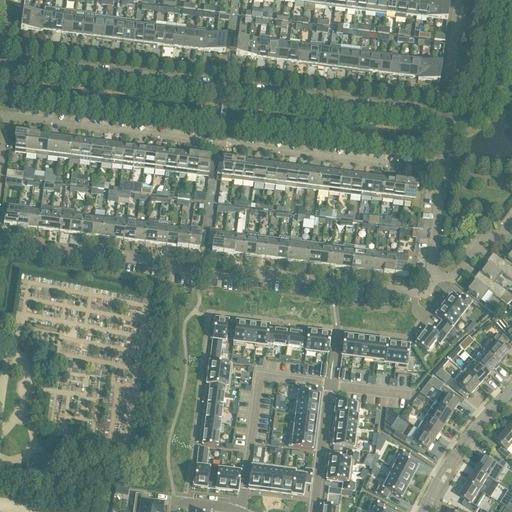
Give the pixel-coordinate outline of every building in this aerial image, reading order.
[(325,0),(325,7),(335,9),(335,0),(325,0)] [(335,0),(335,9),(345,10),(346,0),(335,0)] [(346,0),(345,10),(355,11),(356,0),(346,0)] [(356,0),(355,11),(365,13),(366,0),(356,0)] [(366,0),(365,13),(375,14),(377,0),(366,0)] [(386,15),(386,13),(387,0),(377,0),(375,14),(386,15)] [(387,0),(386,13),(396,15),(397,0),(387,0)] [(406,20),(406,16),(408,0),(397,0),(396,15),(396,18),(406,20)] [(408,0),(406,16),(416,17),(418,0),(417,0),(408,0)] [(416,17),(426,18),(428,1),(418,0),(416,17)] [(426,18),(436,20),(439,1),(431,0),(427,0),(428,1),(426,18)] [(439,1),(436,20),(447,21),(449,2),(439,1)] [(42,31),(52,32),(54,10),(44,8),(44,14),(42,31)] [(52,32),(62,34),(65,11),(54,10),(52,32)] [(62,34),(72,35),(75,12),(65,11),(62,34)] [(21,30),(31,32),(34,13),(23,12),(21,30)] [(72,35),(82,36),(85,13),(75,12),(72,35)] [(42,33),(42,31),(44,14),(34,13),(31,32),(42,33)] [(82,36),(92,38),(95,16),(95,15),(85,13),(82,36)] [(96,40),(102,41),(105,18),(95,16),(92,38),(96,38),(96,40)] [(109,40),(113,40),(115,19),(105,18),(102,41),(108,41),(109,40)] [(116,42),(123,43),(125,20),(115,19),(113,40),(116,41),(116,42)] [(133,43),(135,26),(135,22),(125,20),(123,43),(129,44),(129,42),(133,43)] [(149,45),(153,45),(156,24),(146,23),(145,27),(143,46),(149,47),(149,45)] [(156,24),(153,45),(163,46),(165,29),(166,25),(156,24)] [(136,45),(143,46),(145,27),(135,26),(133,43),(137,43),(136,45)] [(194,50),(196,33),(197,27),(186,26),(186,32),(184,49),(194,50)] [(163,46),(173,48),(176,31),(165,29),(163,46)] [(173,48),(184,49),(186,32),(176,31),(173,48)] [(194,50),(204,52),(206,35),(205,34),(196,33),(194,50)] [(204,52),(214,53),(216,34),(205,33),(205,34),(206,35),(204,52)] [(435,33),(434,40),(444,42),(445,34),(435,33)] [(216,34),(214,53),(224,54),(227,35),(216,34)] [(236,56),(247,57),(249,38),(238,37),(236,56)] [(257,58),(267,60),(269,43),(269,38),(259,37),(259,39),(257,58)] [(247,57),(257,58),(259,39),(249,38),(247,57)] [(267,60),(277,61),(279,44),(269,43),(267,60)] [(311,67),(317,68),(319,49),(320,44),(310,43),(309,48),(307,65),(311,65),(311,67)] [(277,61),(287,62),(289,45),(279,44),(277,61)] [(287,62),(297,63),(299,46),(289,45),(287,62)] [(297,63),(307,65),(309,48),(299,46),(297,63)] [(364,72),(368,72),(370,55),(371,49),(361,48),(360,54),(358,73),(364,74),(364,72)] [(324,67),(327,67),(330,50),(319,49),(317,68),(323,69),(324,67)] [(331,70),(337,70),(340,52),(330,50),(327,67),(331,68),(331,70)] [(344,69),(348,70),(350,53),(340,52),(337,70),(344,71),(344,69)] [(351,72),(358,73),(360,54),(350,53),(348,70),(352,70),(351,72)] [(368,72),(378,74),(380,57),(370,55),(368,72)] [(378,74),(388,75),(390,58),(380,57),(378,74)] [(388,75),(398,76),(401,59),(390,58),(388,75)] [(398,76),(409,78),(411,61),(401,59),(398,76)] [(409,78),(418,79),(419,79),(421,62),(411,61),(409,78)] [(418,81),(429,82),(431,63),(421,62),(419,79),(418,79),(418,81)] [(431,63),(429,82),(439,83),(442,64),(431,63)] [(15,153),(26,155),(28,135),(27,135),(27,134),(15,132),(14,139),(16,139),(15,153)] [(28,135),(26,155),(36,156),(39,135),(29,134),(29,135),(28,135)] [(36,156),(47,157),(50,137),(39,136),(39,135),(36,156)] [(47,157),(58,159),(60,139),(50,137),(47,157)] [(58,159),(69,160),(71,140),(60,139),(58,159)] [(69,160),(79,162),(82,141),(71,140),(69,160)] [(79,162),(90,163),(93,143),(82,141),(79,162)] [(90,163),(101,164),(103,144),(93,143),(90,163)] [(101,164),(111,166),(114,145),(103,144),(101,164)] [(111,166),(122,167),(125,147),(114,145),(111,166)] [(122,167),(133,168),(135,148),(125,147),(122,167)] [(133,168),(143,170),(146,149),(135,148),(133,168)] [(143,170),(154,171),(157,151),(146,149),(143,170)] [(154,171),(165,172),(167,152),(157,151),(154,171)] [(165,172),(176,174),(178,153),(167,152),(165,172)] [(176,174),(186,175),(189,154),(189,155),(178,153),(176,174)] [(196,183),(197,176),(200,156),(199,156),(195,156),(195,155),(189,154),(186,175),(185,182),(196,183)] [(200,156),(197,176),(208,178),(208,175),(210,163),(211,157),(201,156),(200,156)] [(221,180),(232,181),(235,161),(234,161),(234,160),(224,159),(223,164),(221,176),(221,180)] [(235,161),(232,181),(243,182),(245,161),(235,160),(235,161)] [(243,182),(253,184),(256,163),(246,162),(246,161),(245,161),(243,182)] [(253,184),(264,185),(267,165),(256,163),(253,184)] [(264,185),(275,186),(278,166),(267,165),(264,185)] [(275,186),(286,188),(288,167),(278,166),(275,186)] [(286,188),(296,189),(299,169),(288,167),(286,188)] [(296,189),(307,190),(310,170),(299,169),(296,189)] [(307,190),(318,192),(320,171),(310,170),(307,190)] [(6,177),(22,179),(23,173),(7,171),(6,177)] [(318,192),(329,193),(331,173),(320,171),(318,192)] [(329,193),(339,194),(342,174),(331,173),(329,193)] [(339,194),(350,196),(353,175),(342,174),(339,194)] [(350,196),(361,197),(363,177),(353,175),(350,196)] [(361,197),(371,198),(374,178),(363,177),(361,197)] [(371,198),(382,200),(385,179),(374,178),(371,198)] [(382,200),(393,201),(395,181),(385,179),(382,200)] [(5,186),(21,188),(22,182),(6,180),(5,186)] [(393,201),(403,202),(406,182),(395,180),(395,181),(393,201)] [(406,182),(403,202),(411,203),(410,209),(419,210),(421,194),(416,193),(416,190),(418,190),(419,183),(407,182),(406,182)] [(53,193),(54,190),(54,186),(44,185),(43,191),(53,193)] [(16,227),(17,227),(19,207),(8,205),(6,219),(4,219),(4,226),(16,227)] [(19,207),(17,227),(17,228),(28,229),(28,228),(27,228),(29,212),(30,212),(30,208),(19,207)] [(38,230),(49,231),(51,208),(41,207),(40,213),(38,230)] [(49,231),(59,232),(62,210),(51,208),(49,231)] [(59,232),(70,234),(72,217),(72,213),(73,211),(62,210),(59,232)] [(27,228),(28,228),(38,230),(40,213),(30,212),(29,212),(27,228)] [(70,234),(81,235),(83,218),(84,215),(72,213),(72,217),(70,234)] [(91,236),(102,238),(105,218),(94,216),(93,220),(91,236)] [(302,229),(313,230),(314,222),(314,219),(313,218),(309,217),(309,221),(303,220),(302,229)] [(81,235),(91,236),(93,220),(83,218),(81,235)] [(102,238),(113,239),(115,219),(105,218),(102,238)] [(124,240),(134,242),(136,225),(137,222),(137,219),(127,218),(126,220),(127,220),(126,224),(124,240)] [(113,239),(124,240),(126,224),(127,220),(126,220),(115,219),(113,239)] [(145,243),(156,245),(158,222),(148,221),(148,223),(148,227),(147,226),(145,243)] [(134,242),(145,243),(147,226),(148,227),(148,223),(137,222),(136,225),(134,242)] [(166,246),(168,229),(169,223),(158,222),(156,245),(166,246)] [(188,248),(190,228),(179,227),(179,231),(177,248),(187,249),(188,248)] [(190,228),(188,248),(189,249),(199,251),(202,230),(190,228)] [(177,248),(179,231),(168,229),(166,246),(177,247),(177,248)] [(222,253),(223,253),(226,233),(214,231),(212,252),(222,254),(222,253)] [(226,233),(223,253),(223,254),(234,255),(234,254),(236,238),(237,234),(226,233)] [(244,256),(255,257),(257,240),(257,237),(258,235),(247,233),(247,239),(244,256)] [(255,257),(266,258),(268,242),(269,238),(257,237),(257,240),(255,257)] [(277,260),(287,261),(290,239),(279,237),(279,240),(277,260)] [(234,254),(244,256),(247,239),(236,238),(234,254)] [(266,258),(277,260),(279,240),(269,238),(268,242),(266,258)] [(287,261),(298,262),(301,242),(301,240),(290,239),(287,261)] [(298,262),(309,264),(311,243),(301,242),(298,262)] [(319,265),(321,245),(311,243),(309,264),(319,265)] [(319,265),(330,267),(332,250),(333,246),(321,245),(319,265)] [(330,267),(341,268),(343,251),(343,248),(333,246),(332,250),(330,267)] [(352,269),(362,271),(365,251),(365,248),(354,247),(354,253),(352,269)] [(341,268),(352,269),(354,253),(343,251),(341,268)] [(362,271),(373,272),(375,255),(374,255),(375,252),(365,251),(362,271)] [(373,272),(383,273),(386,253),(375,252),(374,255),(375,255),(373,272)] [(397,254),(394,274),(395,275),(407,277),(408,270),(406,270),(407,267),(412,268),(414,252),(408,252),(407,256),(397,254)] [(394,274),(397,254),(386,253),(383,273),(383,274),(394,275),(394,274)] [(491,261),(481,273),(481,274),(494,283),(501,274),(511,282),(511,269),(493,254),(489,260),(491,261)] [(481,274),(481,273),(479,272),(475,277),(477,279),(468,291),(480,301),(488,291),(500,301),(507,305),(511,301),(511,296),(494,283),(481,274)] [(442,306),(458,318),(470,302),(461,295),(456,302),(449,296),(442,306)] [(446,333),(458,318),(442,306),(435,315),(442,321),(437,327),(446,333)] [(506,336),(507,334),(505,331),(508,328),(498,315),(496,317),(492,320),(506,336)] [(227,331),(235,332),(236,324),(236,323),(228,322),(220,321),(215,321),(213,321),(213,326),(214,327),(213,338),(210,360),(219,361),(219,360),(222,342),(226,342),(227,331)] [(245,348),(245,345),(248,325),(247,325),(236,323),(236,324),(235,332),(233,343),(233,347),(245,348)] [(254,352),(254,348),(255,346),(257,326),(248,325),(245,345),(245,348),(244,351),(253,352),(254,352)] [(266,349),(269,330),(269,327),(258,326),(257,326),(255,346),(254,348),(258,349),(266,350),(266,349)] [(446,333),(437,327),(433,332),(426,327),(414,343),(426,352),(434,341),(438,344),(446,333)] [(273,346),(286,348),(288,333),(286,333),(269,330),(266,349),(272,350),(273,346)] [(308,332),(307,335),(305,350),(305,352),(316,354),(319,334),(308,332)] [(305,350),(307,335),(301,335),(288,333),(286,348),(305,350)] [(328,355),(330,335),(319,334),(316,354),(317,354),(327,355),(328,355)] [(492,341),(484,350),(499,363),(502,360),(503,360),(505,360),(507,357),(507,356),(506,355),(508,354),(502,349),(508,341),(503,336),(499,339),(495,335),(491,339),(492,341)] [(342,357),(353,358),(355,338),(344,337),(342,350),(342,357)] [(356,359),(364,360),(366,340),(355,338),(353,358),(356,359)] [(374,361),(377,341),(366,340),(364,360),(374,361)] [(377,341),(374,361),(373,363),(374,363),(385,365),(385,364),(387,344),(388,345),(388,343),(377,341)] [(459,348),(463,352),(468,347),(464,342),(459,348)] [(395,366),(398,346),(388,345),(387,344),(385,364),(395,366)] [(398,346),(395,366),(394,369),(398,370),(406,371),(407,367),(409,351),(409,347),(398,346)] [(458,348),(454,352),(457,356),(462,351),(458,348)] [(484,350),(473,361),(488,375),(494,369),(494,370),(496,370),(499,367),(499,365),(498,364),(499,363),(484,350)] [(473,361),(463,373),(478,387),(488,375),(473,361)] [(209,369),(208,375),(230,377),(232,367),(232,366),(229,366),(210,363),(209,369)] [(478,387),(463,373),(454,383),(440,370),(435,376),(445,384),(446,383),(458,394),(462,389),(469,396),(478,387)] [(207,386),(210,386),(228,389),(229,389),(230,377),(208,375),(207,386)] [(496,389),(500,383),(491,376),(487,382),(496,389)] [(224,394),(227,395),(228,389),(210,386),(207,405),(207,406),(222,407),(224,394)] [(455,395),(447,389),(442,386),(438,391),(441,393),(434,403),(451,415),(458,404),(452,400),(455,395)] [(299,394),(297,404),(297,405),(317,408),(318,402),(320,402),(322,390),(315,389),(310,388),(310,389),(310,390),(309,395),(299,394)] [(335,415),(337,415),(358,417),(360,406),(356,405),(349,405),(340,403),(336,403),(335,413),(335,415)] [(434,403),(426,417),(443,428),(451,415),(434,403)] [(295,416),(296,416),(316,419),(317,409),(317,408),(297,405),(297,404),(294,404),(294,405),(292,416),(295,416)] [(220,427),(222,407),(207,406),(205,425),(220,427)] [(358,417),(337,415),(336,425),(356,428),(358,428),(359,417),(358,417)] [(296,416),(295,426),(314,429),(316,419),(296,416)] [(417,430),(418,430),(434,441),(443,428),(426,417),(417,430)] [(220,427),(205,425),(202,446),(207,446),(217,448),(217,447),(219,434),(222,434),(223,428),(223,427),(220,427)] [(354,438),(356,428),(336,425),(334,436),(354,438)] [(314,430),(314,429),(295,426),(292,426),(291,436),(291,437),(293,437),(313,440),(314,430)] [(418,430),(414,435),(419,438),(415,444),(408,439),(407,440),(395,432),(393,436),(418,453),(421,448),(427,452),(434,441),(418,430)] [(511,447),(511,435),(507,431),(497,443),(502,448),(499,452),(507,459),(511,455),(508,452),(511,447)] [(312,451),(313,440),(293,437),(291,437),(291,436),(290,436),(288,448),(291,448),(312,451)] [(354,438),(334,436),(333,447),(353,450),(356,450),(358,438),(354,438)] [(195,478),(195,481),(193,481),(192,486),(194,486),(194,487),(199,488),(216,490),(217,481),(208,480),(209,469),(206,469),(208,451),(208,450),(200,449),(199,449),(199,450),(195,478)] [(398,451),(395,457),(397,458),(392,468),(411,479),(417,468),(412,465),(406,462),(409,456),(398,451)] [(27,464),(28,469),(28,471),(29,472),(35,472),(36,479),(46,478),(45,471),(51,470),(52,468),(52,462),(50,461),(44,461),(43,454),(40,454),(40,452),(37,453),(37,454),(34,455),(35,462),(29,463),(27,464)] [(353,461),(354,462),(355,462),(358,462),(358,454),(355,454),(347,453),(347,454),(346,460),(330,458),(329,461),(328,470),(352,473),(353,461)] [(485,457),(476,471),(488,478),(493,481),(496,477),(491,474),(496,465),(500,467),(503,462),(494,456),(491,461),(485,457)] [(252,464),(251,470),(248,490),(255,491),(255,489),(259,489),(260,489),(263,466),(252,464)] [(266,490),(270,490),(271,491),(274,467),(264,466),(263,466),(260,489),(259,489),(259,491),(266,492),(266,490)] [(369,470),(372,471),(377,474),(379,470),(374,467),(371,466),(369,470)] [(274,467),(271,491),(270,490),(270,492),(276,493),(276,491),(281,492),(284,469),(274,467)] [(406,489),(411,479),(392,468),(391,467),(385,478),(386,479),(406,489)] [(284,469),(281,492),(281,494),(287,495),(287,493),(292,493),(295,472),(295,470),(284,469)] [(218,470),(218,471),(216,490),(227,491),(229,472),(219,470),(218,470)] [(295,472),(292,493),(291,495),(297,496),(299,496),(303,497),(304,491),(305,484),(310,484),(311,480),(312,472),(312,471),(311,471),(310,471),(306,470),(305,473),(295,472)] [(351,479),(352,473),(328,470),(327,481),(332,482),(343,483),(343,484),(342,489),(342,490),(347,491),(354,492),(354,490),(354,486),(355,484),(350,484),(351,479)] [(476,471),(468,484),(485,494),(489,487),(484,485),(488,478),(476,471)] [(238,493),(240,480),(240,473),(229,472),(227,491),(236,493),(238,493)] [(406,489),(386,479),(381,488),(379,487),(376,494),(386,499),(389,493),(396,497),(401,499),(402,497),(406,489)] [(485,494),(468,484),(459,497),(466,501),(463,506),(472,511),(477,511),(479,509),(477,508),(484,497),(483,496),(485,494)] [(503,511),(511,511),(511,491),(509,490),(503,499),(509,503),(503,511)] [(133,511),(162,511),(163,505),(153,503),(152,503),(150,503),(149,502),(149,503),(148,502),(149,497),(136,495),(133,511)] [(370,511),(381,511),(383,506),(372,502),(370,509),(372,510),(370,511)]
